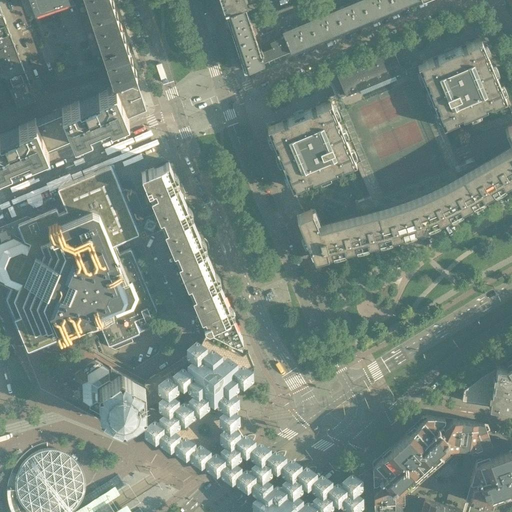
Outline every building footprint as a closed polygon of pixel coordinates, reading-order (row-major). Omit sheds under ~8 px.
[(115,17),(113,11),(114,9),(115,9),(111,0),(31,0),(35,11),(36,10),(67,0),(92,0),(105,39),(89,45),(91,53),(106,49),(109,61),(129,55),(118,19),(117,19),(115,17)] [(105,39),(92,0),(74,0),(89,45),(105,39)] [(223,0),(227,10),(225,10),(226,13),(246,7),(245,5),(262,0),(223,0)] [(331,0),(305,0),(301,1),(317,38),(343,27),(331,0)] [(361,0),(331,0),(343,27),(369,16),(361,0)] [(392,0),(361,0),(369,16),(395,5),(392,0)] [(317,38),(301,1),(275,11),(278,18),(282,29),(284,34),(291,49),(303,43),(317,38)] [(255,34),(250,20),(247,11),(246,7),(226,13),(227,18),(230,25),(229,25),(230,28),(235,41),(255,34)] [(275,11),(267,14),(270,21),(278,18),(275,11)] [(284,34),(282,29),(278,18),(270,21),(267,14),(261,16),(250,20),(255,34),(260,51),(263,60),(291,49),(284,34)] [(6,22),(0,24),(0,35),(9,32),(6,22)] [(9,32),(0,35),(0,46),(13,41),(9,32)] [(260,51),(255,34),(235,41),(239,53),(238,53),(239,57),(240,56),(244,69),(263,61),(263,60),(260,51)] [(480,37),(422,62),(417,64),(442,125),(443,125),(458,118),(457,116),(461,114),(462,117),(506,98),(480,37)] [(13,41),(0,46),(0,57),(17,51),(13,41)] [(106,49),(91,53),(95,65),(106,62),(109,61),(106,49)] [(456,156),(444,128),(443,125),(442,125),(417,64),(422,62),(415,59),(405,63),(406,65),(401,67),(393,49),(336,72),(344,91),(339,93),(338,91),(328,95),(325,102),(330,100),(356,161),(355,161),(369,194),(355,200),(360,213),(375,209),(377,213),(389,209),(400,205),(411,202),(422,197),(432,193),(443,188),(453,182),(464,176),(463,173),(461,168),(467,166),(473,164),(473,163),(475,162),(473,157),(471,158),(465,160),(465,161),(459,163),(456,156)] [(17,51),(0,57),(0,62),(2,67),(20,60),(17,51)] [(20,60),(2,67),(5,77),(24,69),(20,60)] [(24,69),(5,77),(9,86),(28,79),(24,69)] [(0,131),(0,170),(57,146),(147,109),(133,76),(69,103),(0,131)] [(28,79),(9,86),(13,95),(31,88),(28,79)] [(31,88),(13,95),(17,105),(35,98),(31,88)] [(356,161),(330,100),(325,102),(267,127),(292,187),(329,172),(336,169),(335,167),(340,165),(341,167),(355,161),(356,161)] [(384,239),(396,236),(408,232),(420,228),(433,222),(443,218),(455,212),(465,207),(478,200),(511,179),(511,123),(507,126),(509,132),(511,138),(511,143),(463,173),(464,176),(453,182),(443,188),(432,193),(422,197),(411,202),(400,205),(389,209),(377,213),(375,209),(360,213),(349,216),(318,224),(311,208),(296,214),(314,257),(384,239)] [(194,222),(190,212),(183,197),(168,161),(141,172),(163,224),(169,221),(173,230),(177,240),(173,242),(199,304),(203,303),(205,307),(209,318),(203,320),(205,324),(207,323),(208,326),(209,326),(216,330),(241,343),(243,339),(237,325),(237,324),(236,324),(233,315),(226,298),(224,294),(211,263),(209,258),(198,231),(194,222)] [(156,308),(133,252),(131,247),(129,246),(119,251),(115,241),(138,232),(138,230),(134,222),(139,220),(143,210),(135,192),(132,191),(133,187),(130,179),(127,177),(118,181),(115,174),(111,165),(110,164),(58,186),(58,187),(65,203),(66,207),(59,211),(57,207),(56,207),(18,222),(18,224),(21,232),(5,239),(3,238),(0,237),(0,236),(0,273),(11,279),(20,300),(17,309),(29,337),(36,340),(38,345),(67,332),(69,337),(77,334),(75,329),(95,321),(99,319),(107,339),(114,336),(115,339),(117,340),(148,327),(149,326),(147,320),(152,318),(150,312),(156,310),(156,308)] [(212,336),(216,330),(209,326),(205,335),(202,339),(196,336),(186,342),(186,359),(184,361),(181,357),(146,379),(143,384),(145,384),(146,408),(143,408),(142,411),(143,412),(139,415),(143,420),(144,421),(144,422),(144,434),(155,439),(251,490),(251,492),(252,497),(252,509),(252,511),(363,511),(363,509),(363,504),(362,486),(362,474),(351,468),(341,475),(336,478),(332,475),(321,470),(327,473),(316,467),(302,460),(301,459),(290,453),(286,451),(275,445),(271,443),(273,444),(260,437),(255,435),(244,429),(240,427),(238,387),(253,378),(253,366),(254,365),(248,350),(242,354),(211,338),(212,336)] [(511,353),(482,372),(463,387),(461,398),(489,403),(489,407),(511,410),(511,353)] [(145,384),(143,384),(119,371),(110,366),(108,367),(95,360),(86,366),(74,373),(74,381),(76,382),(75,385),(75,397),(98,409),(122,422),(124,421),(126,423),(139,415),(143,412),(142,411),(143,408),(146,408),(145,384)] [(511,511),(511,436),(497,427),(489,429),(488,426),(488,423),(426,415),(372,464),(373,493),(373,496),(374,511),(511,511)] [(14,483),(15,487),(7,488),(7,496),(9,504),(11,511),(21,511),(26,508),(32,511),(64,511),(67,511),(70,509),(71,508),(76,504),(80,497),(81,493),(82,489),(83,487),(84,484),(84,479),(83,472),(80,465),(76,459),(71,454),(65,450),(58,448),(55,447),(51,446),(46,446),(44,447),(37,449),(30,452),(24,456),(20,462),(16,468),(14,475),(14,483)] [(70,509),(67,511),(72,511),(100,494),(115,485),(122,480),(118,474),(95,488),(80,497),(76,504),(71,508),(70,509)]
